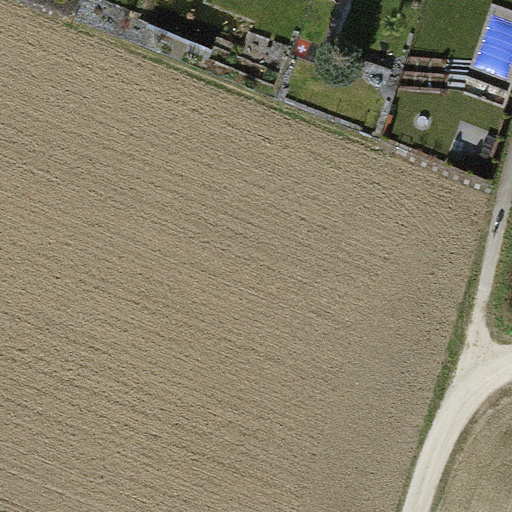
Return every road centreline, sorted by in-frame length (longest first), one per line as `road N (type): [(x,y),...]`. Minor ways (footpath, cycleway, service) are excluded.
road 1 (track): [(477,357),(429,511)]
road 2 (track): [(477,357),(511,205)]
